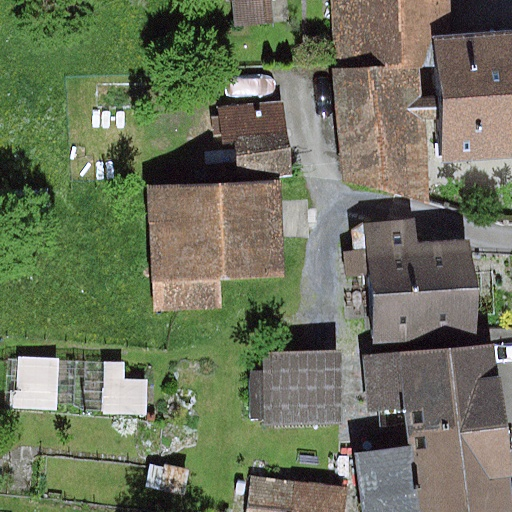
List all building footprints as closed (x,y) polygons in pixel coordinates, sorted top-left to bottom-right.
[(427,0),(332,0),(339,181),(415,178),(409,31),(429,30),(427,0)] [(511,38),(425,42),(430,158),(511,154),(511,38)] [(276,103),(224,109),(232,172),(284,166),(276,103)] [(270,181),(145,186),(149,305),(212,303),(211,276),(274,273),(270,181)] [(405,220),(363,222),(367,340),(461,337),(458,245),(406,247),(405,220)] [(511,511),(511,353),(372,366),(384,511),(511,511)] [(358,358),(271,358),(271,427),(358,427),(358,358)] [(354,511),(356,498),(260,484),(256,511),(354,511)]
